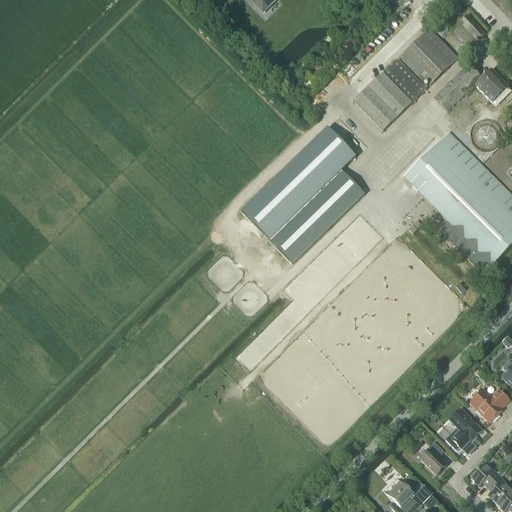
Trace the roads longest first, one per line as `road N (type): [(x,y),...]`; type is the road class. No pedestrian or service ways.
road 1 (track): [(14,511),(257,269),(292,287)]
road 2 (residential): [(309,511),(511,311)]
road 3 (residential): [(486,511),(458,485),(458,475),(511,421)]
